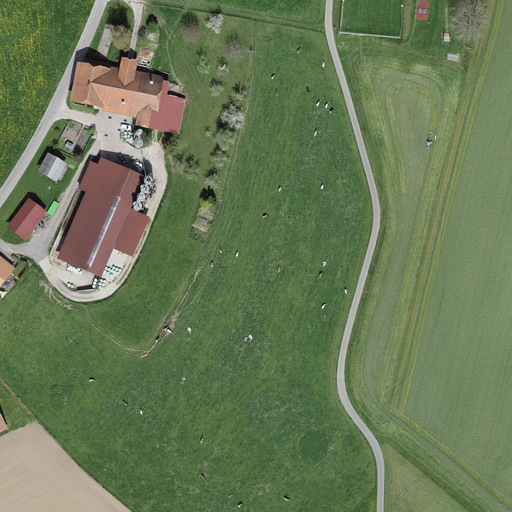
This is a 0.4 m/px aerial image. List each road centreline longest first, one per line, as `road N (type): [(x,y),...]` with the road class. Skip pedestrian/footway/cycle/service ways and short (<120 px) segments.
road 1 (unclassified): [(380,511),(375,445),(340,385),(374,214),(326,30)]
road 2 (unclassified): [(0,197),(57,106),(100,0)]
road 3 (track): [(143,0),(326,30)]
